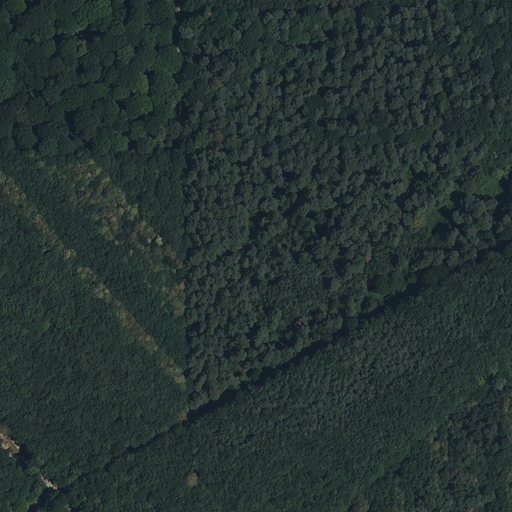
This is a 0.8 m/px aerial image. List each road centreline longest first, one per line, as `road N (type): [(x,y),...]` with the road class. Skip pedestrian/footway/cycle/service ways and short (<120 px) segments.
road 1 (secondary): [(19,511),(511,235)]
road 2 (track): [(174,0),(186,417)]
road 3 (track): [(179,141),(0,143)]
